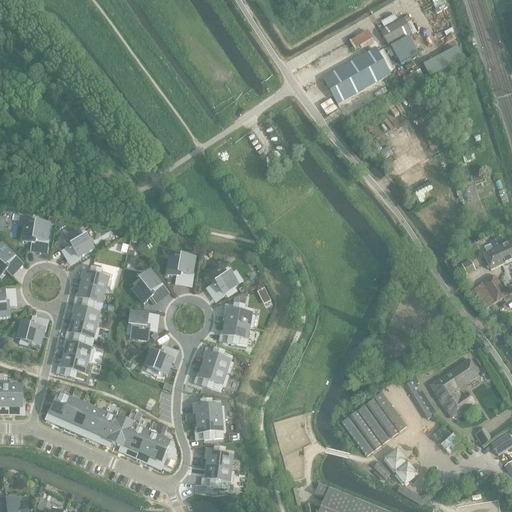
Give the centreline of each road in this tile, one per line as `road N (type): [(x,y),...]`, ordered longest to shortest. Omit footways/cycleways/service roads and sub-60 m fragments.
road 1 (unclassified): [(511,382),(413,238),(293,87)]
road 2 (track): [(313,449),(367,462),(412,430),(439,460),(493,464),(511,490)]
road 3 (unknown): [(136,191),(0,44)]
road 4 (residential): [(186,338),(176,403),(186,461),(167,490)]
road 5 (residential): [(167,490),(32,430)]
road 6 (residential): [(58,303),(32,430)]
road 7 (residential): [(63,297),(66,280),(57,269),(33,270),(27,296),(44,307),(58,303)]
